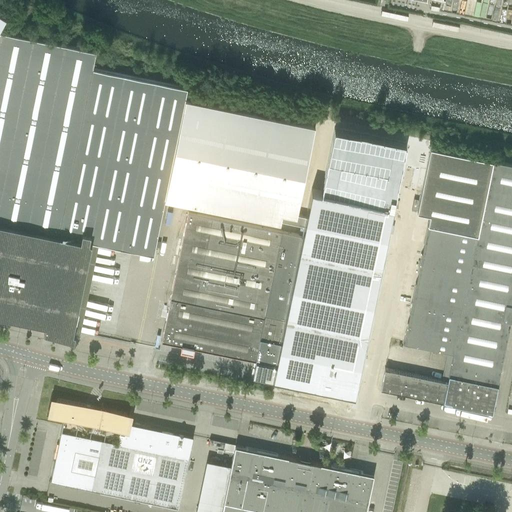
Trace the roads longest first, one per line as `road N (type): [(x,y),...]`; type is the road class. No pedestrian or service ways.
road 1 (tertiary): [(511,462),(26,358)]
road 2 (unclassified): [(511,44),(315,0)]
road 3 (unknown): [(146,387),(174,216)]
road 4 (unknown): [(0,477),(148,511)]
road 5 (unclassified): [(26,358),(0,477)]
